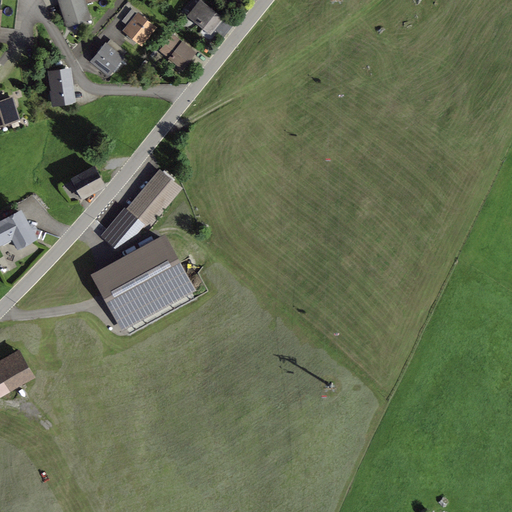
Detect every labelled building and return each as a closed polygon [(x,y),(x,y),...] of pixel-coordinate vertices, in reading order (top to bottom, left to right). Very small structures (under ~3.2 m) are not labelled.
[(63,0),(61,1),(68,23),(88,16),(83,2),(89,0),(63,0)] [(200,2),(190,15),(210,31),(220,19),(200,2)] [(125,30),(141,43),(154,27),(138,15),(125,30)] [(173,37),(162,49),(182,66),(193,53),(173,37)] [(106,45),(93,60),(109,73),(121,57),(126,52),(120,47),(115,52),(106,45)] [(52,85),(53,87),(72,85),(71,77),(68,77),(67,69),(51,72),(51,69),(47,70),(49,85),(52,85)] [(72,85),(53,87),(53,90),(51,91),(52,103),(75,100),(73,85),(72,85)] [(12,98),(0,101),(0,123),(18,119),(12,98)] [(94,167),(77,176),(77,177),(73,179),(83,196),(104,185),(94,167)] [(179,188),(160,172),(127,210),(147,227),(179,188)] [(20,212),(0,222),(0,242),(13,235),(16,240),(15,243),(17,247),(20,248),(23,246),(24,243),(34,238),(32,233),(35,232),(35,228),(34,225),(30,224),(27,226),(20,212)] [(180,262),(165,234),(91,273),(106,302),(121,330),(195,290),(180,262)] [(19,351),(0,361),(0,394),(33,375),(19,351)]
